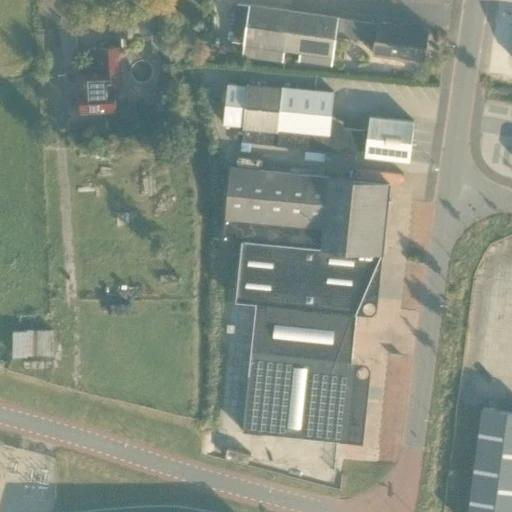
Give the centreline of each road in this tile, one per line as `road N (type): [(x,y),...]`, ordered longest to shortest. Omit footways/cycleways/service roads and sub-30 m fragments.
road 1 (unclassified): [(0,417),(324,511)]
road 2 (unclassified): [(404,511),(447,195)]
road 3 (track): [(76,389),(60,148)]
road 4 (unclassified): [(447,195),(475,0)]
road 5 (residential): [(60,148),(47,0)]
